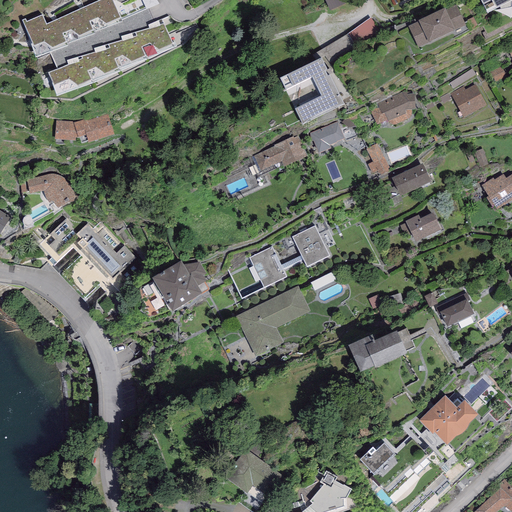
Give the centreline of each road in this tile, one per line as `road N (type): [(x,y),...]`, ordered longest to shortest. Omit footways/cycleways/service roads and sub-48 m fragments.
road 1 (residential): [(0,271),(61,294),(102,348),(112,407),(106,460),(120,511)]
road 2 (unknown): [(173,6),(54,59)]
